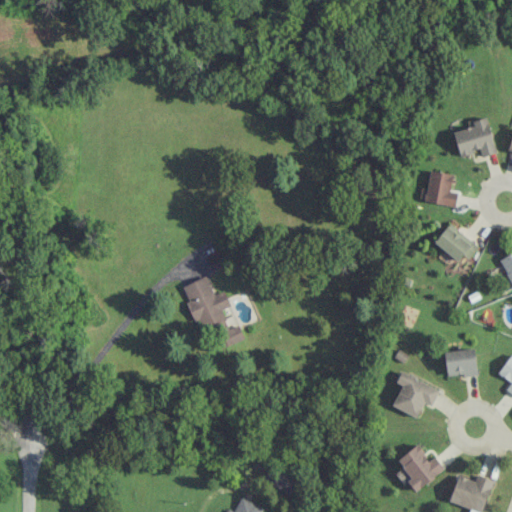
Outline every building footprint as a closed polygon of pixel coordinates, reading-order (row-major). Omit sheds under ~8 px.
[(496,152),(486,117),(472,121),(474,126),(453,132),(460,156),(480,150),(482,156),(496,152)] [(450,191),(452,173),(429,170),(424,202),(455,206),(457,192),(450,191)] [(476,244),(449,223),(434,243),(461,264),(476,244)] [(511,252),(500,258),(511,285),(511,252)] [(182,285),(195,322),(199,320),(203,331),(212,327),(219,348),(243,340),(238,325),(228,328),(221,308),(230,305),(224,291),(213,295),(207,276),(182,285)] [(477,374),(475,348),(444,351),(447,377),(477,374)] [(506,388),(511,393),(511,354),(497,371),(510,383),(506,388)] [(439,389),(401,371),(395,382),(402,385),(392,406),(417,417),(424,402),(432,405),(439,389)] [(417,489),(445,470),(435,456),(429,460),(418,445),(396,460),(417,489)] [(298,482),(273,464),(264,478),(289,496),(298,482)] [(475,481),(458,475),(449,501),(470,508),(469,511),(481,511),(492,480),(477,474),(475,481)] [(226,511),(259,511),(262,507),(240,497),(234,511),(228,509),(226,511)]
